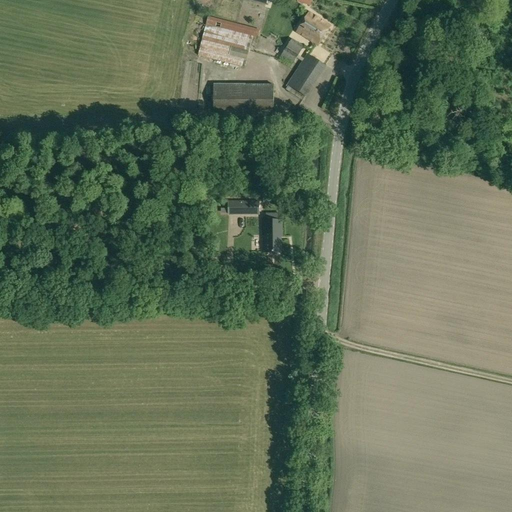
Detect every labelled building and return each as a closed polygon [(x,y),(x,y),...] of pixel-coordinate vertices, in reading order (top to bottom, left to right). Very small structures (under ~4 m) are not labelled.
[(164,17),(170,18),(174,3),(168,1),(164,17)] [(372,7),(363,1),(357,10),(366,16),(372,7)] [(297,32),(318,46),(331,28),(310,14),(297,32)] [(198,55),(244,67),(252,36),(258,38),(260,30),(208,17),(198,55)] [(281,56),(293,64),(304,47),(292,39),(281,56)] [(287,86),(307,98),(327,66),(307,54),(287,86)] [(214,84),(212,118),(274,116),(274,85),(214,84)] [(259,200),(235,200),(235,214),(259,214),(259,200)] [(255,236),(255,250),(267,250),(267,249),(270,249),(270,252),(286,252),(287,234),(273,234),(273,236),(255,236)]
